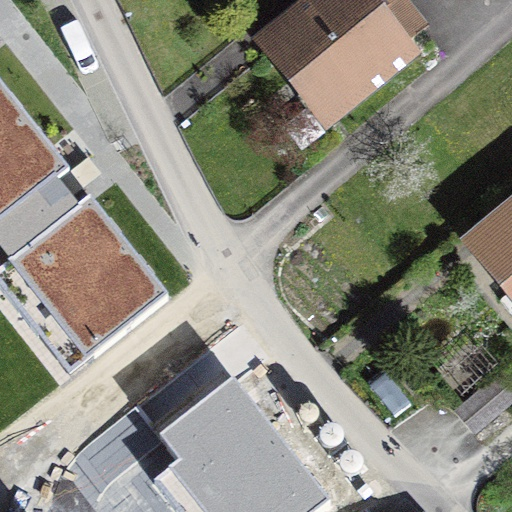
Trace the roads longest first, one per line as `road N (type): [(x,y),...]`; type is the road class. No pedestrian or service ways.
road 1 (residential): [(511,26),(229,271)]
road 2 (residential): [(437,511),(229,271)]
road 3 (residential): [(229,271),(168,163),(93,0)]
